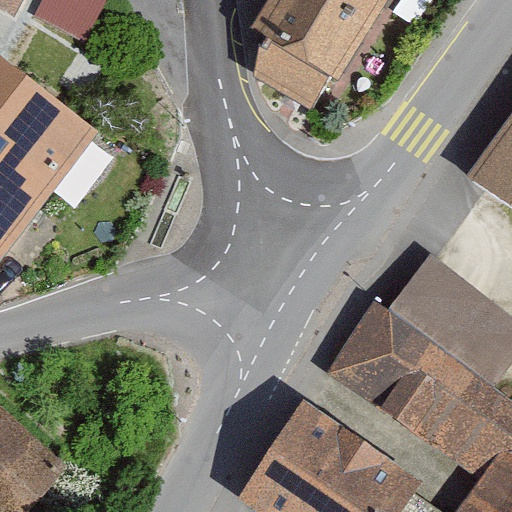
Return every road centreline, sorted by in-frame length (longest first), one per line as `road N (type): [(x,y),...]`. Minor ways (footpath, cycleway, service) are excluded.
road 1 (tertiary): [(511,0),(301,282)]
road 2 (unclassified): [(301,282),(123,294),(0,335)]
road 3 (tertiary): [(301,282),(237,169),(216,0)]
road 4 (tertiary): [(301,282),(183,511)]
